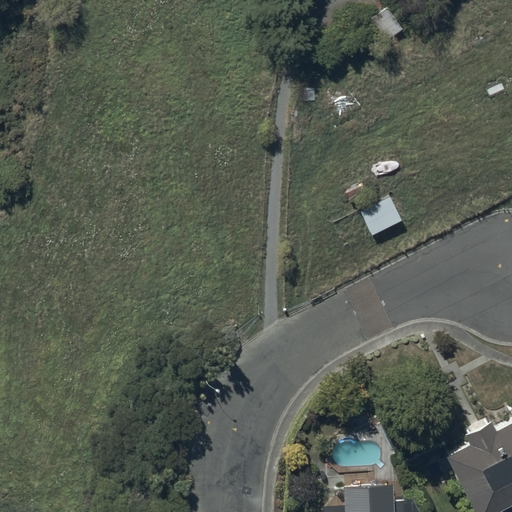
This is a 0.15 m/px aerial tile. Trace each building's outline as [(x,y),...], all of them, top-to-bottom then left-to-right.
[(387,0),(358,19),(375,43),(403,25),(387,0)] [(388,192),(358,207),(372,233),(402,218),(388,192)] [(474,510),(475,511),(490,511),(510,502),(511,501),(511,419),(494,429),(488,419),(462,432),(468,442),(445,454),(474,510)] [(419,511),(411,498),(392,499),(391,484),(342,486),(343,511),(419,511)] [(511,511),(511,506),(510,502),(490,511),(475,511),(474,510),(470,511),(511,511)]
